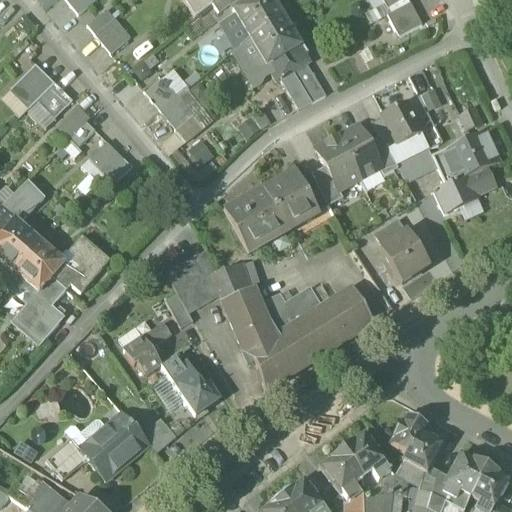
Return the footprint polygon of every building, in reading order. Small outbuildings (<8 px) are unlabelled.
[(63,0),(62,1),(78,20),(97,4),(93,0),(63,0)] [(220,0),(181,0),(194,22),(220,0)] [(236,3),(234,0),(222,0),(212,8),(217,16),(236,3)] [(249,5),(246,0),(234,0),(236,3),(241,10),(249,5)] [(249,5),(266,33),(283,23),(270,2),(268,0),(257,0),(249,5)] [(372,15),(384,8),(378,0),(364,0),(372,15)] [(378,0),(384,8),(387,14),(406,3),(404,0),(378,0)] [(235,20),(249,43),(266,33),(249,5),(241,10),(232,15),(235,20)] [(390,19),(387,14),(384,8),(372,15),(364,20),(370,30),(387,21),(390,19)] [(387,21),(398,43),(421,30),(409,9),(390,19),(387,21)] [(86,31),(94,40),(114,24),(105,15),(86,31)] [(220,30),(235,54),(249,43),(235,20),(220,30)] [(299,51),(283,23),(266,33),(283,61),(291,56),(299,51)] [(129,43),(114,24),(94,40),(110,59),(129,43)] [(283,61),(266,33),(249,43),(266,71),(283,61)] [(275,88),(280,85),(279,84),(293,77),(283,61),(266,71),(249,43),(235,54),(233,56),(254,91),(260,88),(263,81),(269,77),(275,88)] [(299,51),(291,56),(301,73),(306,70),(310,67),(299,51)] [(293,77),(301,73),(291,56),(283,61),(293,77)] [(152,78),(143,66),(132,75),(141,87),(152,78)] [(37,106),(55,88),(35,69),(10,95),(29,113),(37,106)] [(325,101),(306,70),(301,73),(293,77),(311,108),(325,101)] [(163,81),(179,100),(187,93),(188,93),(173,74),(163,81)] [(311,108),(293,77),(279,84),(280,85),(298,115),(311,108)] [(144,97),(159,116),(179,100),(163,81),(144,97)] [(198,85),(188,93),(187,93),(197,105),(207,96),(198,85)] [(72,105),(55,88),(37,106),(38,107),(54,123),(72,105)] [(194,119),(192,121),(203,134),(213,125),(197,105),(187,93),(179,100),(194,119)] [(19,123),(29,113),(10,95),(0,104),(19,123)] [(433,95),(420,100),(427,116),(440,111),(433,95)] [(194,119),(179,100),(159,116),(175,135),(192,121),(194,119)] [(43,134),(54,123),(38,107),(27,118),(43,134)] [(397,150),(419,139),(404,108),(382,119),(384,123),(397,150)] [(69,144),(86,127),(89,123),(76,110),(56,133),(69,144)] [(261,135),(271,130),(261,112),(251,118),(261,135)] [(481,129),(473,113),(459,120),(464,133),(466,136),(481,129)] [(203,134),(192,121),(175,135),(186,148),(203,134)] [(246,146),(261,135),(250,121),(236,132),(246,146)] [(380,142),(387,155),(397,150),(384,123),(373,128),(380,142)] [(86,127),(69,144),(70,144),(77,152),(94,135),(86,127)] [(357,131),(336,143),(315,154),(324,172),(337,196),(338,196),(358,185),(379,174),(380,173),(366,149),(357,131)] [(449,174),(454,186),(466,180),(486,171),(487,172),(498,167),(484,136),(441,157),(449,174)] [(428,153),(421,139),(419,139),(397,150),(387,155),(395,169),(416,159),(424,155),(427,154),(428,153)] [(379,174),(383,181),(397,173),(387,155),(380,142),(366,149),(380,173),(379,174)] [(77,152),(70,144),(62,152),(73,164),(82,156),(77,152)] [(201,146),(187,157),(200,173),(214,161),(201,146)] [(88,164),(105,181),(123,164),(106,147),(88,164)] [(177,154),(169,160),(190,185),(202,185),(217,174),(211,166),(196,177),(177,154)] [(424,155),(416,159),(395,169),(405,188),(425,176),(437,173),(431,161),(427,154),(424,155)] [(437,173),(439,178),(449,174),(441,157),(441,156),(431,161),(437,173)] [(105,181),(88,164),(81,171),(89,179),(98,189),(105,181)] [(131,172),(123,164),(105,181),(113,190),(131,172)] [(486,171),(466,180),(476,200),(496,191),(487,172),(486,171)] [(311,179),(328,211),(342,203),(338,196),(337,196),(324,172),(311,179)] [(387,188),(383,181),(379,174),(358,185),(366,199),(387,188)] [(294,175),(263,193),(285,232),(315,215),(294,175)] [(85,201),(98,189),(89,179),(76,192),(85,201)] [(477,203),(476,200),(466,180),(454,186),(445,190),(443,191),(432,196),(443,219),(477,203)] [(13,199),(1,211),(0,212),(0,226),(7,233),(14,225),(18,229),(44,203),(27,185),(13,199)] [(0,209),(1,211),(13,199),(5,191),(0,196),(0,209)] [(244,255),(285,232),(263,193),(222,216),(244,255)] [(374,239),(382,252),(405,237),(397,224),(374,239)] [(1,240),(26,261),(38,247),(18,229),(14,225),(7,233),(1,240)] [(379,254),(400,287),(428,270),(406,236),(405,237),(382,252),(379,254)] [(0,265),(13,276),(26,261),(1,240),(0,241),(0,265)] [(67,271),(63,268),(56,276),(71,288),(70,290),(80,299),(109,265),(81,241),(68,257),(74,262),(67,271)] [(63,268),(38,247),(26,261),(50,283),(56,276),(63,268)] [(165,278),(176,298),(177,298),(209,279),(218,276),(206,254),(165,278)] [(50,283),(26,261),(13,276),(37,298),(44,290),(50,283)] [(250,294),(252,293),(261,289),(252,264),(241,268),(250,294)] [(219,301),(222,308),(250,296),(250,294),(241,268),(218,276),(209,279),(219,301)] [(59,303),(44,290),(37,298),(13,276),(1,290),(8,295),(25,310),(13,325),(41,349),(58,328),(56,326),(62,320),(51,311),(59,303)] [(56,276),(50,283),(65,295),(70,290),(71,288),(56,276)] [(209,279),(177,298),(188,319),(219,301),(209,279)] [(59,303),(65,295),(50,283),(44,290),(59,303)] [(264,394),(264,395),(373,327),(353,293),(321,312),(275,340),(266,325),(259,308),(252,293),(250,294),(250,296),(222,308),(243,357),(251,354),(264,394)] [(266,325),(275,340),(321,312),(310,294),(283,311),(277,300),(276,300),(259,308),(266,325)] [(192,326),(188,319),(177,298),(176,298),(165,305),(180,333),(192,326)] [(143,342),(142,342),(125,354),(124,354),(134,368),(136,366),(144,377),(159,366),(153,357),(158,354),(155,349),(170,339),(163,328),(143,342)] [(118,343),(125,354),(142,342),(135,332),(118,343)] [(185,406),(195,420),(218,404),(208,388),(203,392),(186,366),(180,370),(175,362),(162,371),(166,378),(185,406)] [(185,406),(166,378),(150,389),(169,417),(185,406)] [(87,465),(105,486),(149,449),(141,440),(122,417),(104,432),(99,426),(94,425),(80,437),(88,447),(79,454),(78,455),(87,465)] [(401,465),(402,465),(427,479),(431,471),(443,448),(425,438),(428,432),(406,420),(390,448),(390,449),(405,458),(401,465)] [(149,449),(156,458),(175,442),(160,424),(141,440),(149,449)] [(64,436),(70,444),(79,454),(88,447),(80,437),(75,432),(70,431),(64,436)] [(363,437),(341,455),(362,482),(370,475),(377,484),(390,475),(383,466),(384,465),(363,437)] [(45,466),(61,486),(87,465),(78,455),(79,454),(70,444),(45,466)] [(19,446),(12,457),(30,468),(37,457),(19,446)] [(353,488),(362,482),(341,455),(319,471),(340,499),(342,497),(349,507),(360,498),(353,488)] [(444,487),(446,488),(458,495),(468,501),(485,470),(460,457),(447,481),(444,487)] [(420,484),(427,479),(402,465),(395,479),(392,499),(401,501),(406,502),(408,482),(419,488),(420,484)] [(468,501),(479,506),(489,511),(495,511),(497,509),(511,484),(485,470),(468,501)] [(413,510),(419,511),(426,511),(435,482),(438,476),(431,471),(427,479),(420,484),(419,488),(413,510)] [(447,481),(438,476),(435,482),(426,511),(442,511),(445,507),(438,503),(441,497),(446,488),(444,487),(447,481)] [(384,487),(384,499),(392,499),(395,479),(384,487)] [(17,488),(8,501),(9,502),(23,511),(27,511),(35,502),(33,501),(40,490),(31,484),(27,483),(21,491),(17,488)] [(303,483),(280,500),(289,511),(322,511),(324,510),(303,483)] [(441,497),(455,504),(458,495),(446,488),(441,497)] [(68,511),(69,511),(41,489),(40,490),(33,501),(35,502),(27,511),(68,511)] [(151,489),(116,511),(136,511),(157,498),(151,489)] [(463,511),(468,501),(458,495),(455,504),(452,511),(454,511),(463,511)] [(0,511),(9,502),(8,501),(0,496),(0,511)] [(363,511),(363,504),(360,498),(349,507),(352,511),(363,511)] [(390,511),(392,499),(384,499),(363,504),(363,511),(390,511)] [(399,511),(401,501),(392,499),(390,511),(399,511)] [(289,511),(280,500),(265,511),(289,511)] [(96,511),(80,501),(69,511),(68,511),(96,511)] [(23,511),(9,502),(2,511),(23,511)]
